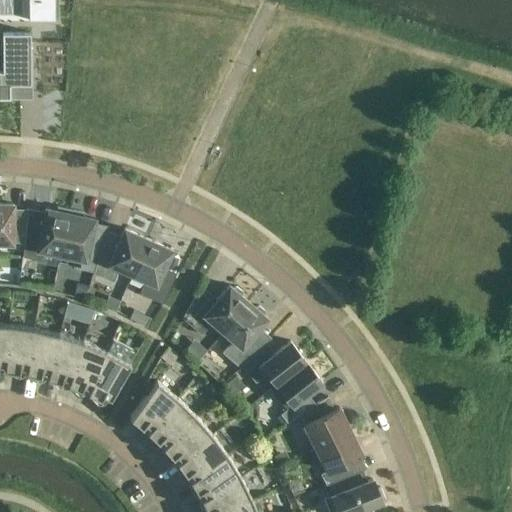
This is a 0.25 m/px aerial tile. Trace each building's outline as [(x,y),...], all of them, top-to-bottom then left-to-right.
[(28,0),(29,21),(55,21),(54,0),(28,0)] [(7,84),(29,84),(29,33),(2,34),(2,70),(0,70),(0,93),(7,93),(7,84)] [(12,215),(12,204),(0,204),(0,242),(24,243),(26,223),(26,218),(15,218),(12,215)] [(39,224),(26,223),(24,243),(22,257),(38,260),(40,250),(60,255),(70,210),(57,207),(56,211),(45,208),(42,222),(39,224)] [(81,216),(82,212),(70,210),(60,255),(81,260),(79,269),(93,272),(101,249),(105,237),(91,234),(94,219),(81,216)] [(124,229),(112,254),(101,249),(93,272),(93,273),(112,282),(118,268),(132,274),(148,239),(124,229)] [(160,274),(171,250),(148,239),(132,274),(145,280),(139,294),(162,304),(173,280),(160,274)] [(212,322),(223,332),(248,302),(241,296),(241,291),(235,286),(231,287),(228,285),(210,305),(196,293),(182,318),(201,335),(212,322)] [(241,366),(242,366),(260,348),(249,339),(266,318),(263,316),(264,311),(258,306),(254,307),(248,302),(223,332),(233,340),(222,353),(239,368),(241,366)] [(0,364),(3,364),(4,364),(8,324),(0,323),(0,364)] [(9,324),(8,324),(4,364),(3,364),(3,369),(18,371),(18,366),(25,367),(26,367),(34,327),(33,327),(33,328),(9,324)] [(34,327),(26,367),(25,367),(25,372),(39,375),(40,371),(47,372),(48,372),(58,333),(34,328),(34,327)] [(59,333),(58,333),(48,372),(47,372),(46,377),(60,381),(61,377),(68,379),(69,379),(83,341),(82,340),(82,341),(59,333)] [(83,341),(69,379),(68,379),(66,383),(80,389),(82,384),(88,387),(89,387),(106,350),(106,351),(83,341)] [(266,374),(276,386),(306,362),(290,341),(269,358),(261,347),(260,348),(242,366),(255,383),(266,374)] [(159,357),(170,366),(179,355),(168,346),(159,357)] [(107,351),(106,350),(89,387),(88,387),(86,391),(99,398),(102,394),(109,398),(130,363),(107,351)] [(299,415),(309,408),(301,398),(322,382),(306,362),(276,386),(291,406),(280,415),(286,423),(299,415)] [(156,381),(129,417),(141,426),(144,422),(149,427),(150,427),(177,397),(177,396),(176,397),(156,381)] [(177,397),(150,427),(149,427),(146,430),(157,441),(160,437),(165,442),(166,443),(195,415),(195,414),(177,398),(177,397)] [(299,415),(315,448),(350,431),(338,408),(328,413),(322,400),(309,408),(299,415)] [(196,415),(195,415),(166,443),(165,442),(162,445),(172,457),(175,453),(180,458),(180,459),(212,434),(212,433),(211,434),(196,415)] [(325,485),(327,484),(353,474),(357,472),(351,459),(361,454),(350,431),(315,448),(327,471),(320,474),(325,485)] [(212,434),(180,459),(180,458),(176,462),(185,474),(189,471),(193,476),(193,477),(227,454),(212,435),(212,434)] [(228,455),(227,454),(193,477),(193,476),(189,479),(196,492),(200,489),(204,495),(205,496),(240,476),(227,455),(228,455)] [(357,485),(353,474),(327,484),(337,511),(371,511),(370,506),(381,502),(380,500),(384,499),(380,487),(376,489),(372,479),(357,485)] [(241,477),(240,476),(205,496),(204,495),(200,497),(207,511),(211,509),(212,511),(222,511),(252,499),(251,499),(240,477),(241,477)] [(299,478),(287,483),(292,495),(304,491),(299,478)] [(252,500),(252,499),(222,511),(256,511),(252,500)]
